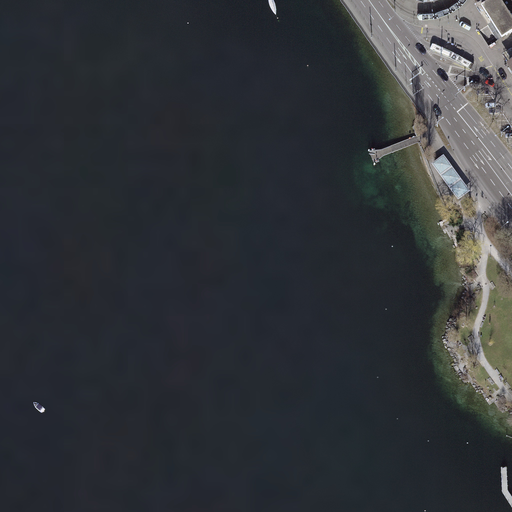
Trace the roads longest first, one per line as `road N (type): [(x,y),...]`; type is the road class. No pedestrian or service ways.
road 1 (primary): [(360,0),(511,209)]
road 2 (primary): [(511,170),(377,0)]
